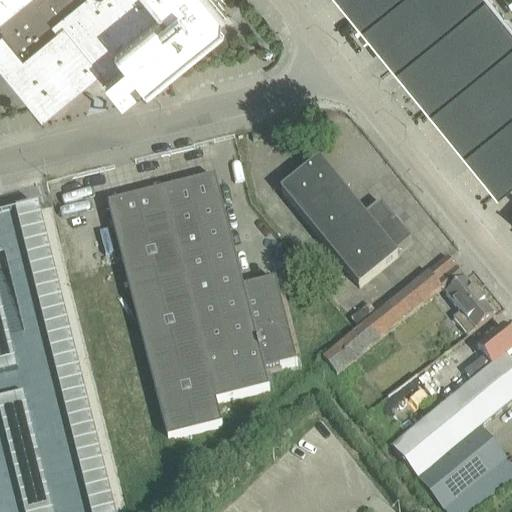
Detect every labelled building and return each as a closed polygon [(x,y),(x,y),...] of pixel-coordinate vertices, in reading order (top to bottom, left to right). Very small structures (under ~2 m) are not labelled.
[(0,0),(0,64),(43,117),(88,80),(90,82),(92,84),(94,85),(97,86),(99,87),(102,87),(104,87),(107,86),(109,85),(111,84),(113,83),(124,96),(145,79),(149,85),(226,22),(222,17),(222,9),(227,5),(222,0),(0,0)] [(341,0),(362,24),(391,0),(341,0)] [(476,0),(391,0),(362,24),(396,66),(476,0)] [(430,108),(511,40),(511,24),(492,0),(476,0),(396,66),(430,108)] [(464,150),(511,110),(511,40),(430,108),(464,150)] [(498,192),(511,180),(511,110),(464,150),(498,192)] [(412,242),(381,204),(364,217),(319,162),(281,193),(360,289),(398,258),(396,255),(412,242)] [(297,366),(276,283),(244,291),(216,180),(108,207),(167,442),(221,428),(216,406),(269,392),(265,374),(297,366)] [(39,209),(0,218),(0,511),(115,511),(91,417),(39,209)] [(496,318),(465,280),(449,259),(323,361),(337,379),(443,292),(461,314),(453,320),(469,340),(496,318)] [(474,385),(506,359),(511,353),(511,338),(505,329),(478,351),(485,359),(465,375),(473,384),(474,385)] [(479,431),(511,405),(511,366),(506,359),(474,385),(473,384),(412,434),(404,440),(391,451),(418,482),(480,432),(479,431)] [(442,511),(443,511),(504,463),(480,432),(418,482),(442,511)]
